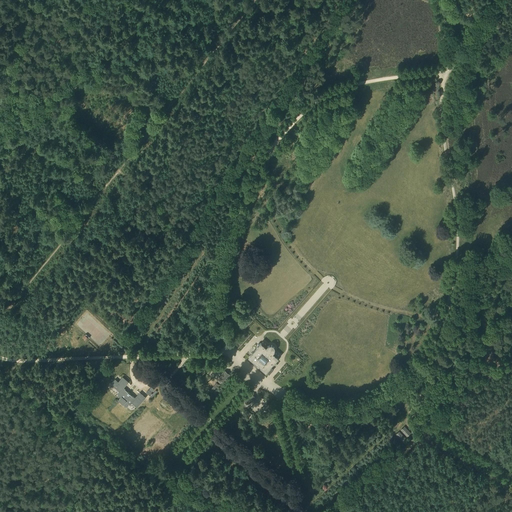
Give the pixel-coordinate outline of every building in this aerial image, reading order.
[(268,346),(263,342),(261,344),(260,344),(259,344),(258,344),(257,344),(257,345),(257,346),(257,347),(256,348),(257,348),(253,353),(253,352),(249,357),(254,361),(261,367),(261,368),(268,374),(273,370),(269,367),(273,363),(274,362),(275,362),(276,362),(277,361),(277,360),(277,359),(277,358),(278,356),(273,351),(274,351),(274,350),(275,349),(275,348),(274,347),(274,346),(272,345),(271,345),(270,345),(269,345),(268,346)] [(230,373),(227,370),(226,372),(224,370),(217,378),(218,379),(216,381),(220,384),(222,382),(223,383),(230,375),(229,375),(230,373)] [(123,388),(128,382),(122,378),(118,383),(115,380),(111,384),(111,386),(113,387),(114,387),(115,388),(115,389),(116,390),(117,390),(119,392),(117,394),(121,397),(118,400),(126,407),(129,404),(130,405),(132,403),(136,407),(145,398),(139,393),(135,399),(123,388)] [(248,406),(256,398),(251,393),(243,401),(244,402),(242,403),(246,407),(248,405),(248,406)] [(410,433),(404,426),(401,429),(407,436),(410,433)] [(399,431),(396,434),(402,441),(405,438),(399,431)]
